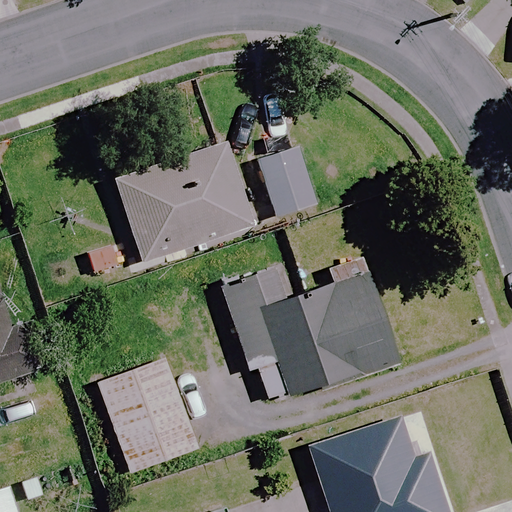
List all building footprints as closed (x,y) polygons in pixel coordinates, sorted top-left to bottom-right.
[(249,230),(221,145),(111,181),(139,267),(249,230)] [(312,208),(296,152),(256,163),(272,220),(312,208)] [(287,297),(276,260),(214,279),(254,409),(392,366),(364,274),(287,297)] [(5,332),(0,317),(0,385),(40,373),(25,326),(5,332)] [(193,452),(160,361),(93,386),(125,476),(193,452)] [(408,462),(395,420),(303,450),(323,511),(441,511),(424,457),(408,462)] [(0,511),(12,511),(6,490),(0,492),(0,511)]
